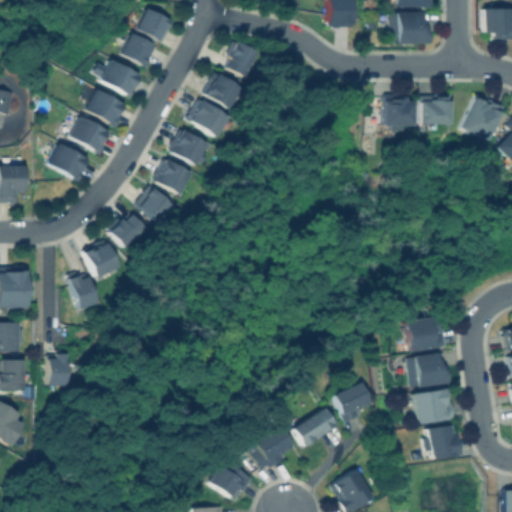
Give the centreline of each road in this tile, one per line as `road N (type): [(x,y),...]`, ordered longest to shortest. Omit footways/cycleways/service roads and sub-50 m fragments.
road 1 (residential): [(511,73),(336,62),(284,31),(201,14),(135,141),(64,222)]
road 2 (residential): [(498,458),(483,435),(469,336),(485,303),(511,292)]
